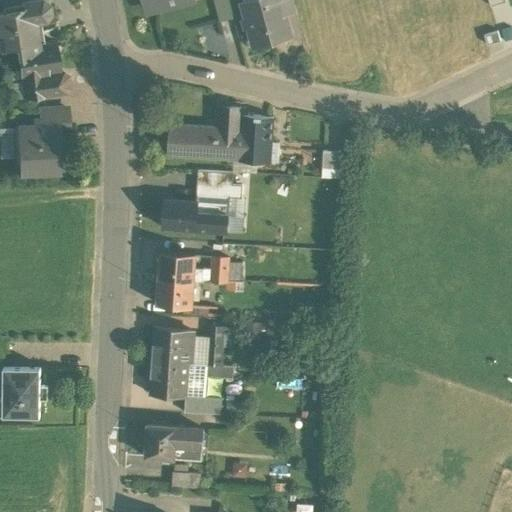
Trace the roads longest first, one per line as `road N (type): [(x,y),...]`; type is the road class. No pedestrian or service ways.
road 1 (tertiary): [(107,511),(100,444),(111,340),(112,66)]
road 2 (residential): [(112,66),(399,117),(445,105),(511,69)]
